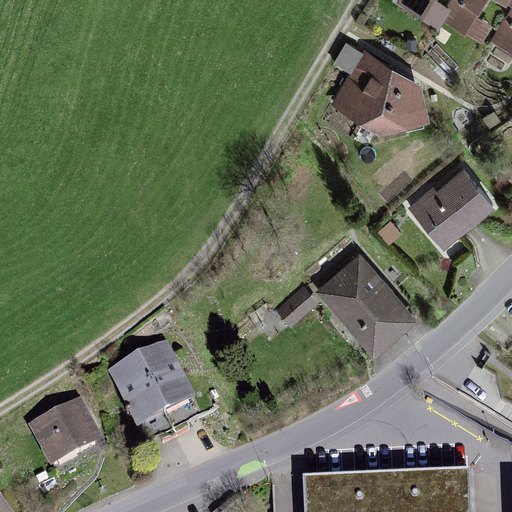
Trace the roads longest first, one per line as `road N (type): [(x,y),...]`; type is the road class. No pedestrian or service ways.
road 1 (track): [(0,407),(177,287),(289,125),(361,0)]
road 2 (residential): [(511,272),(389,384),(320,424),(124,511)]
road 3 (unknown): [(389,384),(511,449)]
